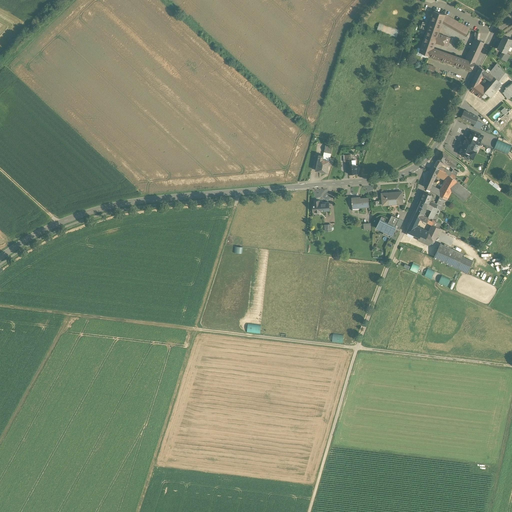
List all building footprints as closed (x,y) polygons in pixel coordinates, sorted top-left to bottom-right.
[(434,11),(419,53),(430,56),(433,49),(435,42),(438,34),(441,23),(444,14),(434,11)] [(469,29),(444,14),(441,23),(465,36),(469,29)] [(379,25),(378,31),(397,36),(399,29),(379,25)] [(450,38),(438,34),(435,42),(447,47),(450,38)] [(511,40),(511,39),(504,36),(503,36),(497,49),(505,53),(506,53),(510,45),(511,40)] [(477,39),(467,61),(474,63),(484,43),(477,39)] [(448,54),(433,49),(430,56),(446,62),(448,54)] [(506,53),(505,53),(502,57),(501,56),(500,58),(506,62),(510,55),(506,53)] [(467,61),(448,54),(446,62),(471,71),(474,63),(467,61)] [(507,74),(497,63),(490,71),(489,73),(489,74),(499,81),(501,83),(507,74)] [(435,67),(428,65),(426,71),(433,73),(435,67)] [(486,71),(481,68),(480,68),(472,83),(473,84),(476,87),(478,83),(482,75),(490,81),(496,84),(499,81),(489,74),(489,73),(486,71)] [(496,84),(490,81),(484,88),(482,91),(483,93),(486,95),(490,98),(498,88),(502,84),(501,83),(499,81),(496,84)] [(484,88),(478,83),(476,87),(473,84),(470,90),(480,98),(481,96),(483,93),(482,91),(484,88)] [(506,89),(504,90),(505,91),(502,93),(507,99),(511,96),(506,89)] [(472,114),(464,111),(461,118),(469,122),(472,114)] [(478,117),(472,114),(469,122),(474,124),(476,120),(478,117)] [(483,124),(476,120),(474,124),(475,125),(474,127),(478,129),(479,127),(481,128),(483,124)] [(482,136),(471,131),(468,139),(475,142),(475,143),(479,144),(482,136)] [(468,139),(465,138),(458,153),(465,156),(465,158),(467,159),(469,158),(473,159),(475,153),(471,151),(475,143),(475,142),(468,139)] [(507,154),(511,147),(498,141),(494,148),(507,154)] [(448,156),(443,152),(443,153),(442,152),(437,162),(441,164),(443,163),(445,161),(448,156)] [(325,156),(319,155),(316,171),(326,173),(328,166),(329,161),(328,161),(329,157),(325,156)] [(457,163),(448,156),(445,161),(454,167),(457,163)] [(355,165),(351,166),(351,162),(347,162),(348,174),(356,174),(355,165)] [(451,172),(439,167),(438,169),(440,170),(448,175),(450,176),(451,173),(451,172)] [(439,172),(432,169),(431,172),(425,185),(430,186),(435,174),(437,175),(439,172)] [(448,175),(440,170),(439,172),(437,175),(446,180),(448,175)] [(450,176),(448,175),(446,180),(440,190),(438,195),(440,196),(444,199),(447,200),(451,192),(457,182),(454,179),(450,176)] [(502,189),(491,181),(489,183),(500,191),(502,189)] [(457,182),(451,192),(463,202),(470,193),(457,182)] [(440,190),(434,187),(433,188),(430,186),(429,190),(438,195),(440,190)] [(402,192),(381,193),(382,205),(390,205),(390,204),(398,204),(403,204),(402,192)] [(432,196),(424,193),(421,200),(429,203),(429,201),(432,196)] [(359,196),(351,197),(352,208),(369,207),(368,196),(359,197),(359,196)] [(328,202),(319,203),(319,200),(313,201),(314,205),(313,205),(313,206),(312,206),(312,211),(319,210),(319,212),(329,211),(328,202)] [(429,203),(421,200),(417,209),(424,212),(426,207),(432,210),(433,206),(429,203)] [(432,210),(428,217),(428,219),(431,221),(432,220),(438,209),(436,208),(433,206),(432,210)] [(423,215),(416,212),(411,222),(416,225),(419,219),(426,222),(428,219),(428,217),(423,215)] [(388,224),(395,227),(399,219),(392,216),(388,224)] [(386,219),(381,217),(376,228),(387,234),(386,237),(389,238),(391,236),(392,236),(396,228),(395,227),(388,224),(384,222),(386,219)] [(416,225),(411,222),(407,231),(412,234),(416,226),(416,225)] [(439,228),(432,225),(429,231),(437,234),(440,229),(439,228)] [(428,232),(416,226),(412,234),(419,237),(420,236),(430,240),(434,242),(437,234),(429,231),(428,232)] [(419,237),(417,240),(428,245),(430,240),(420,236),(419,237)] [(463,254),(440,244),(433,258),(467,274),(473,261),(462,257),(463,254)] [(417,273),(419,267),(413,264),(410,271),(417,273)] [(427,269),(425,277),(432,279),(434,272),(427,269)] [(261,333),(261,325),(248,325),(247,333),(261,333)] [(343,343),(344,335),(333,334),(333,342),(343,343)]
